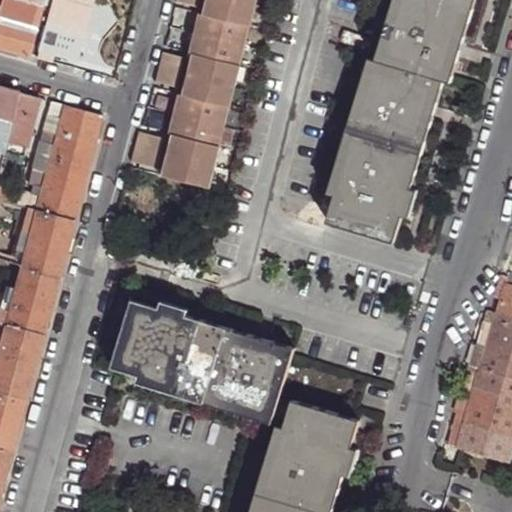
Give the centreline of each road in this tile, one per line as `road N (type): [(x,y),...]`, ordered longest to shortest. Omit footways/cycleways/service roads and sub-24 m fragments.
road 1 (residential): [(128,100),(69,374),(30,511)]
road 2 (residential): [(511,106),(395,511)]
road 3 (residential): [(128,100),(0,67)]
